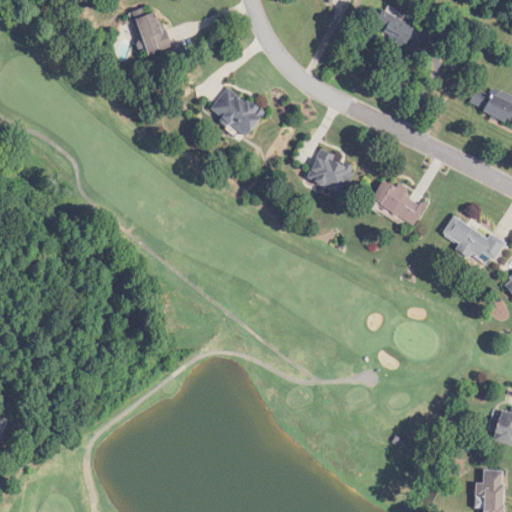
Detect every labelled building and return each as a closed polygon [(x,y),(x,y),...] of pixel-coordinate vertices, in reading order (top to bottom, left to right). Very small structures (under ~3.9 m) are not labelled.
[(415,33),(390,9),(376,23),(400,48),(415,33)] [(174,45),(157,11),(136,22),(153,56),(174,45)] [(230,88),(213,111),(250,138),(267,114),(230,88)] [(470,105),(511,123),(511,102),(478,88),(470,105)] [(342,195),(358,168),(325,149),(309,175),(342,195)] [(429,204),(414,196),(415,195),(386,178),(374,200),(416,225),(429,204)] [(492,234),(491,236),(454,218),(445,236),(461,244),(459,247),(496,265),(507,242),(492,234)] [(511,407),(505,406),(495,440),(511,444),(511,407)] [(505,511),(506,471),(485,470),(483,511),(505,511)]
